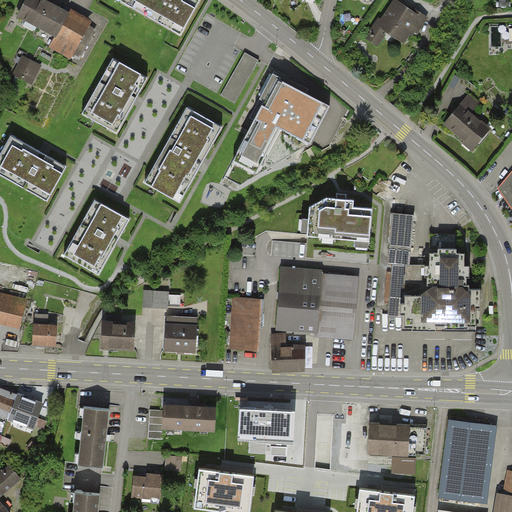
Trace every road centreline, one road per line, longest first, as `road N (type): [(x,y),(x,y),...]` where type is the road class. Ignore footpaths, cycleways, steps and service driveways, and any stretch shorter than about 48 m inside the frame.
road 1 (primary): [(0,368),(511,392)]
road 2 (secondary): [(511,283),(474,197),(314,58)]
road 3 (track): [(443,390),(427,511)]
